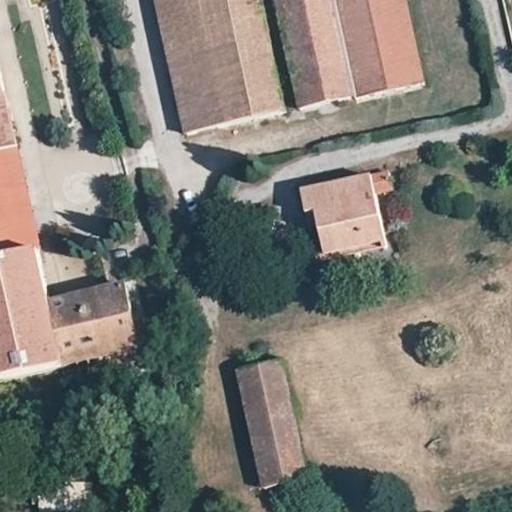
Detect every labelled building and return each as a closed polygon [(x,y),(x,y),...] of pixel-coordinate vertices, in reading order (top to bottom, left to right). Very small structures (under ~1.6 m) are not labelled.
[(155,0),(185,136),(221,128),(195,7),(180,10),(178,0),(155,0)] [(195,7),(221,128),(288,113),(263,0),(178,0),(180,10),(195,7)] [(275,0),(300,110),(426,82),(408,0),(275,0)] [(0,191),(0,188),(18,185),(14,163),(3,93),(0,93),(0,382),(65,367),(50,304),(47,289),(33,261),(22,258),(18,242),(12,243),(0,191)] [(327,252),(387,239),(372,176),(304,191),(309,214),(318,212),(327,252)] [(22,258),(33,261),(18,185),(0,188),(0,191),(12,243),(18,242),(22,258)] [(319,263),(389,248),(387,239),(327,252),(318,212),(309,214),(319,263)] [(74,365),(140,351),(125,287),(50,304),(65,367),(74,365)] [(140,351),(74,365),(78,381),(143,366),(140,351)] [(264,490),(308,480),(284,362),(238,372),(264,490)]
